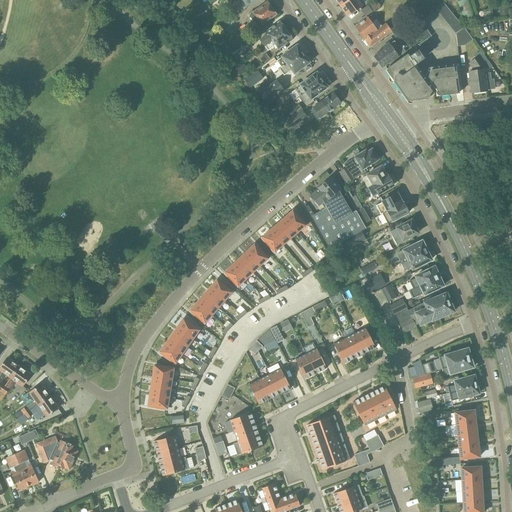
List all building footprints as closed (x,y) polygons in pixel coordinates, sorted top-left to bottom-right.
[(235,2),(228,7),(232,12),(238,7),(242,12),(257,0),(236,0),(234,2),(235,2)] [(339,8),(343,13),(344,12),(346,15),(347,16),(363,5),(359,0),(349,0),(340,7),(339,8)] [(466,0),(462,0),(456,2),(463,22),(473,18),(466,0)] [(359,25),(354,28),(359,34),(359,36),(361,39),(362,39),(364,41),(369,48),(391,32),(386,24),(377,31),(371,23),(374,21),(370,16),(367,19),(365,17),(380,7),(376,1),(361,11),(365,17),(357,22),(359,25)] [(253,21),(240,31),(244,37),(258,28),(257,27),(262,24),(275,15),(267,4),(254,13),(254,14),(250,17),(253,21)] [(498,9),(499,16),(508,15),(507,8),(498,9)] [(261,42),(264,47),(285,31),(283,28),(284,27),(282,24),(280,24),(279,23),(266,33),(267,34),(259,40),(261,42)] [(456,34),(457,47),(464,46),(472,40),(463,29),(462,30),(456,34)] [(288,35),(285,31),(264,47),(267,52),(275,46),(278,50),(291,40),(290,38),(291,37),(289,35),(288,35)] [(225,41),(220,35),(209,43),(214,50),(221,59),(231,51),(224,42),(225,41)] [(416,36),(408,41),(412,47),(419,42),(416,36)] [(253,37),(242,45),(246,50),(257,42),(253,37)] [(374,57),(382,68),(405,52),(400,46),(398,48),(394,42),(389,45),(388,43),(381,48),(383,50),(374,57)] [(279,69),(280,71),(303,55),(301,52),(301,51),(299,47),(298,48),(297,46),(282,57),(276,62),(281,68),(279,69)] [(424,79),(416,66),(417,66),(417,64),(424,59),(415,48),(412,50),(413,50),(387,69),(386,69),(385,71),(389,77),(388,78),(388,79),(388,80),(388,81),(389,82),(390,83),(391,83),(392,83),(397,89),(396,90),(396,91),(396,92),(396,93),(397,93),(397,94),(398,94),(398,95),(399,95),(400,95),(401,95),(407,104),(408,104),(409,105),(410,105),(411,104),(412,104),(412,103),(413,102),(428,100),(431,92),(429,90),(430,87),(424,79)] [(305,58),(303,55),(280,71),(284,76),(292,70),(297,77),(311,67),(308,63),(309,63),(308,62),(309,61),(306,57),(305,58)] [(471,94),(479,92),(480,94),(486,93),(486,92),(487,91),(485,74),(488,74),(488,70),(478,57),(469,64),(475,72),(468,73),(471,94)] [(243,64),(235,70),(239,75),(247,70),(243,64)] [(441,96),(449,95),(449,96),(450,96),(451,97),(452,97),(453,97),(454,96),(455,95),(459,94),(455,65),(428,68),(425,76),(436,91),(436,92),(436,93),(436,94),(436,95),(437,96),(438,96),(439,96),(441,96)] [(256,70),(249,76),(256,84),(263,79),(256,70)] [(295,90),(300,97),(322,81),(321,80),(322,79),(319,75),(318,76),(316,74),(300,85),(301,86),(295,90)] [(266,82),(256,89),(266,104),(283,92),(276,81),(269,86),(266,82)] [(323,82),(322,81),(300,97),(304,103),(310,99),(310,100),(327,88),(325,86),(326,85),(323,81),(323,82)] [(332,94),(313,108),(320,118),(339,103),(332,94)] [(285,123),(302,111),(299,105),(281,118),(285,123)] [(302,111),(285,123),(293,132),(299,127),(297,124),(307,117),(302,111)] [(351,152),(355,158),(360,154),(357,148),(351,152)] [(345,169),(339,173),(346,184),(365,172),(363,169),(377,159),(376,157),(376,156),(374,152),(373,152),(371,150),(366,153),(365,151),(355,158),(343,165),(345,169)] [(368,181),(371,186),(386,177),(381,167),(380,167),(379,167),(376,168),(376,170),(366,176),(361,179),(364,184),(368,181)] [(370,193),(372,196),(373,197),(377,194),(378,195),(393,186),(391,183),(392,182),(390,179),(389,178),(387,176),(386,177),(371,186),(374,190),(370,193)] [(318,189),(319,190),(310,196),(321,208),(309,215),(329,249),(344,241),(361,232),(365,229),(347,197),(343,200),(340,195),(342,194),(340,189),(331,178),(318,189)] [(350,199),(354,196),(350,189),(346,192),(350,199)] [(377,205),(377,206),(374,207),(376,211),(379,209),(382,215),(386,213),(402,204),(396,194),(396,195),(395,194),(392,195),(392,197),(377,205)] [(402,204),(386,213),(382,215),(387,224),(392,221),(393,221),(408,213),(406,211),(407,209),(405,207),(404,206),(403,204),(402,204)] [(284,218),(297,233),(305,226),(292,211),(284,218)] [(277,225),(290,239),(297,233),(284,218),(277,225)] [(393,231),(396,236),(394,239),(396,243),(399,244),(403,242),(403,241),(417,233),(418,230),(416,226),(414,226),(411,221),(396,229),(393,231)] [(270,231),(282,245),(290,239),(277,225),(270,231)] [(274,252),(282,245),(270,231),(262,238),(274,252)] [(361,232),(344,241),(348,250),(365,240),(361,232)] [(397,256),(401,264),(426,251),(424,247),(426,247),(424,242),(422,243),(422,242),(414,246),(413,243),(406,247),(407,249),(403,251),(404,253),(397,256)] [(246,252),(259,266),(267,259),(254,245),(246,252)] [(350,250),(354,257),(363,252),(358,245),(350,250)] [(428,254),(426,251),(401,264),(405,271),(411,268),(412,270),(431,261),(430,259),(432,259),(429,253),(428,254)] [(239,259),(252,273),(259,266),(246,252),(239,259)] [(232,265),(245,279),(252,273),(239,259),(232,265)] [(245,279),(232,265),(224,273),(237,287),(245,279)] [(364,275),(369,272),(366,267),(361,269),(364,275)] [(346,268),(332,274),(336,281),(349,274),(346,268)] [(409,282),(413,290),(438,277),(437,274),(438,272),(436,269),(434,269),(434,268),(415,277),(416,279),(409,282)] [(379,274),(368,280),(374,291),(385,286),(379,274)] [(440,281),(438,277),(413,290),(408,292),(411,300),(416,297),(424,294),(424,295),(443,286),(442,285),(443,284),(442,281),(440,281)] [(216,280),(209,288),(224,301),(231,293),(216,280)] [(395,298),(388,285),(379,290),(385,302),(395,298)] [(218,308),(224,301),(209,288),(203,296),(218,308)] [(335,295),(339,303),(344,300),(340,293),(335,295)] [(393,314),(399,324),(411,318),(411,319),(449,303),(448,301),(449,300),(448,296),(446,296),(446,294),(424,303),(424,304),(409,310),(410,311),(408,312),(406,307),(405,308),(393,314)] [(333,306),(339,303),(335,295),(329,298),(333,306)] [(197,303),(211,316),(218,308),(203,296),(197,303)] [(393,314),(405,308),(400,299),(388,306),(392,315),(393,314)] [(204,324),(211,316),(197,303),(190,311),(204,324)] [(411,318),(399,324),(404,334),(416,328),(414,324),(419,322),(420,326),(431,321),(432,321),(453,312),(449,303),(411,319),(411,318)] [(312,308),(306,311),(313,325),(314,325),(310,318),(316,315),(312,308)] [(307,328),(313,325),(306,311),(300,314),(307,328)] [(183,319),(177,328),(192,339),(199,331),(183,319)] [(280,324),(284,333),(292,329),(288,320),(280,324)] [(276,326),(270,330),(277,344),(283,340),(276,326)] [(171,336),(187,347),(192,339),(177,328),(171,336)] [(369,352),(370,351),(373,349),(375,348),(371,340),(365,329),(354,334),(364,354),(365,353),(369,352)] [(363,354),(364,354),(354,334),(344,339),(354,359),(355,358),(358,357),(360,356),(363,354)] [(187,347),(171,336),(166,344),(181,355),(187,347)] [(353,360),(354,359),(344,339),(333,345),(339,356),(343,364),(345,364),(348,362),(350,361),(353,360)] [(256,341),(252,345),(258,351),(262,347),(256,341)] [(181,355),(166,344),(159,352),(175,364),(181,355)] [(258,351),(252,345),(247,350),(253,356),(258,351)] [(320,372),(321,371),(322,371),(325,370),(326,369),(322,360),(316,349),(305,354),(315,374),(317,374),(320,372)] [(441,367),(470,359),(467,350),(444,357),(445,357),(438,359),(441,367)] [(314,375),(315,374),(305,354),(295,360),(301,371),(300,371),(305,380),(306,379),(309,377),(311,376),(311,377),(314,375)] [(0,371),(4,374),(10,379),(18,367),(7,359),(0,368),(0,371)] [(470,359),(441,367),(442,372),(443,376),(450,375),(473,368),(470,359)] [(412,364),(413,368),(417,378),(421,377),(425,376),(424,372),(422,367),(420,360),(412,364)] [(433,363),(422,367),(424,372),(425,376),(430,374),(436,372),(433,363)] [(154,366),(152,377),(171,380),(173,369),(154,366)] [(25,372),(18,367),(10,379),(15,382),(22,387),(29,376),(25,372)] [(284,392),(285,391),(285,392),(289,390),(290,389),(286,381),(280,369),(269,375),(279,394),(281,394),(284,392)] [(425,376),(417,378),(412,380),(415,389),(433,384),(430,374),(425,376)] [(278,395),(279,394),(269,375),(259,380),(269,400),(270,399),(273,398),(273,397),(275,397),(278,395)] [(170,389),(171,380),(152,377),(151,386),(170,389)] [(448,393),(449,394),(476,387),(475,383),(476,382),(475,379),(474,378),(473,377),(454,382),(455,386),(445,389),(446,393),(448,393)] [(263,403),(265,402),(268,400),(269,400),(259,380),(248,385),(254,397),(258,405),(260,404),(263,403)] [(227,385),(224,391),(232,394),(234,389),(227,385)] [(38,405),(48,397),(40,386),(29,394),(38,405)] [(151,386),(149,396),(168,399),(170,389),(151,386)] [(354,401),(355,401),(352,402),(356,410),(364,427),(396,411),(388,394),(384,386),(382,388),(382,387),(378,389),(379,389),(377,390),(374,391),(374,392),(372,392),(369,394),(367,395),(364,396),(362,397),(359,399),(358,400),(354,401)] [(9,390),(5,387),(1,393),(5,396),(9,390)] [(477,388),(476,387),(449,394),(451,402),(459,399),(459,400),(478,394),(478,393),(479,392),(478,389),(477,388)] [(232,394),(224,391),(221,396),(229,400),(232,394)] [(435,391),(424,394),(426,399),(436,397),(435,391)] [(168,399),(149,396),(147,406),(166,409),(168,399)] [(57,409),(48,397),(38,405),(46,417),(57,409)] [(419,414),(432,411),(429,399),(416,403),(419,414)] [(27,407),(21,411),(24,415),(30,411),(27,407)] [(30,411),(24,415),(26,419),(27,420),(33,415),(30,411)] [(455,413),(456,425),(475,423),(474,411),(455,413)] [(253,420),(252,418),(253,418),(251,415),(251,413),(242,416),(230,421),(234,432),(255,425),(254,423),(253,420)] [(321,468),(322,470),(330,467),(350,460),(334,416),(315,423),(306,425),(307,427),(308,431),(308,430),(309,432),(310,436),(311,438),(312,441),(313,443),(312,443),(314,446),(315,449),(314,449),(316,452),(316,454),(317,457),(318,457),(318,460),(319,463),(320,463),(320,465),(321,468)] [(457,436),(476,434),(475,423),(456,425),(457,436)] [(257,431),(256,429),(255,426),(255,425),(234,432),(237,442),(233,444),(258,435),(258,434),(257,431)] [(29,433),(33,440),(38,438),(35,430),(29,433)] [(29,433),(24,435),(27,443),(33,440),(29,433)] [(476,434),(457,436),(459,448),(478,446),(476,434)] [(21,445),(27,443),(24,435),(18,438),(21,445)] [(261,442),(260,440),(259,437),(258,435),(233,444),(237,456),(254,450),(262,447),(262,445),(261,442)] [(377,435),(365,442),(371,453),(383,446),(377,435)] [(36,444),(73,461),(78,451),(72,448),(73,446),(65,443),(60,441),(59,443),(57,442),(55,436),(36,444)] [(154,447),(155,449),(156,452),(156,453),(177,448),(174,436),(162,440),(153,442),(153,444),(154,447)] [(214,444),(217,450),(225,447),(222,441),(214,444)] [(69,471),(73,461),(36,444),(43,464),(48,462),(49,461),(50,462),(49,464),(55,467),(54,467),(62,470),(63,468),(69,471)] [(478,446),(459,448),(460,460),(479,457),(478,446)] [(194,449),(196,455),(204,453),(203,447),(194,449)] [(225,447),(217,450),(219,456),(227,453),(225,447)] [(159,463),(159,465),(185,458),(180,459),(177,448),(156,453),(156,455),(157,458),(158,460),(158,463),(159,463)] [(24,450),(14,454),(29,487),(38,482),(30,463),(27,464),(26,462),(28,461),(24,450)] [(365,451),(354,455),(358,467),(369,463),(365,451)] [(206,459),(204,453),(196,455),(198,461),(206,459)] [(29,487),(14,454),(5,459),(9,469),(12,468),(13,471),(10,472),(19,491),(29,487)] [(160,469),(161,471),(160,471),(161,475),(162,476),(171,474),(188,469),(185,458),(159,465),(159,466),(160,469)] [(461,480),(480,479),(480,467),(461,469),(461,480)] [(380,469),(365,474),(367,481),(382,475),(380,469)] [(480,479),(461,480),(462,492),(481,491),(480,479)] [(269,511),(273,511),(280,499),(274,484),(262,489),(269,511)] [(336,504),(337,506),(362,496),(358,485),(342,491),(333,494),(333,496),(334,499),(335,499),(335,501),(336,504)] [(462,492),(463,503),(482,502),(481,491),(462,492)] [(295,494),(280,499),(273,511),(283,511),(299,506),(295,494)] [(338,510),(339,511),(338,511),(354,511),(362,509),(358,498),(362,497),(362,496),(337,506),(337,507),(338,510)] [(375,504),(378,511),(393,506),(390,499),(375,504)] [(228,511),(241,511),(237,500),(226,504),(228,511)] [(482,511),(482,502),(463,503),(463,511),(482,511)]
